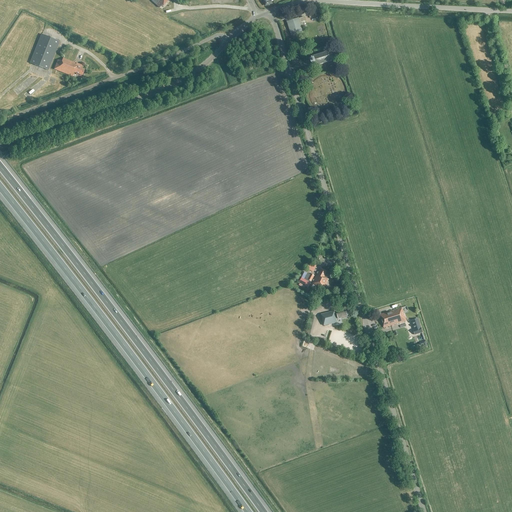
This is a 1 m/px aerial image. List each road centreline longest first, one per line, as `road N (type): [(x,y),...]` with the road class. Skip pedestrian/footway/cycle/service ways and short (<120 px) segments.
road 1 (tertiary): [(423,511),(270,12)]
road 2 (motorway): [(262,511),(0,166)]
road 3 (motorway): [(0,187),(247,511)]
road 4 (tertiary): [(0,150),(168,88),(227,40)]
road 5 (residential): [(4,119),(218,35),(227,40)]
road 6 (tertiary): [(333,1),(511,11)]
